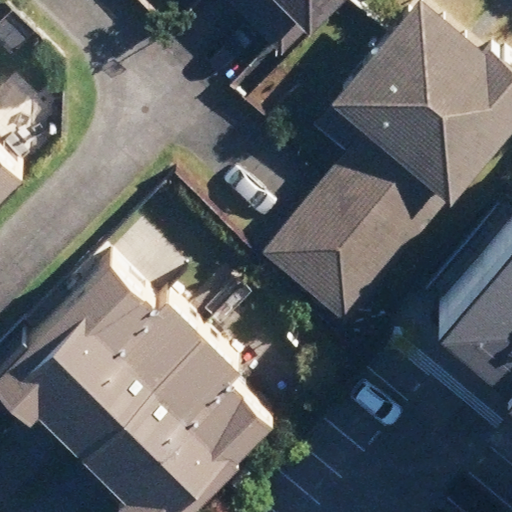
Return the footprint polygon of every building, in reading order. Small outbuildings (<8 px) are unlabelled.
[(384,110),(286,236),(358,297),(511,112),(511,65),(437,0),(414,0),(346,79),(384,110)] [(273,56),(241,87),(269,117),(301,85),(273,56)] [(0,170),(47,125),(0,75),(0,170)] [(511,511),(511,176),(378,330),(511,443),(511,511)] [(287,388),(134,229),(4,352),(157,511),(287,388)]
